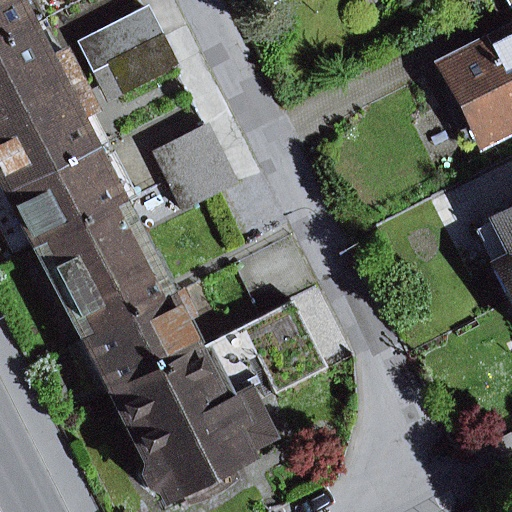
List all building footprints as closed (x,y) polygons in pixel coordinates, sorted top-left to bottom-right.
[(0,0),(0,41),(24,30),(9,0),(0,0)] [(39,60),(60,50),(33,0),(9,0),(24,30),(39,60)] [(122,94),(108,65),(159,39),(145,10),(78,45),(108,102),(122,94)] [(0,119),(75,82),(60,50),(39,60),(24,30),(0,41),(0,119)] [(459,99),(479,140),(511,122),(511,32),(443,68),(459,99)] [(108,65),(122,94),(174,67),(159,39),(108,65)] [(72,122),(90,112),(75,82),(0,119),(0,198),(7,195),(89,154),(72,122)] [(466,147),(479,140),(459,99),(445,106),(466,147)] [(116,208),(133,199),(90,112),(72,122),(89,154),(116,208)] [(153,153),(167,182),(220,155),(205,126),(153,153)] [(35,249),(116,208),(89,154),(7,195),(0,198),(0,226),(12,251),(31,242),(35,249)] [(182,211),(234,184),(220,155),(167,182),(182,211)] [(82,341),(163,300),(116,208),(35,249),(82,341)] [(510,257),(491,266),(509,302),(511,300),(511,210),(491,221),(510,257)] [(491,266),(510,257),(491,221),(473,230),(491,266)] [(82,341),(108,393),(189,352),(175,325),(189,317),(177,293),(163,300),(82,341)] [(241,327),(267,380),(318,355),(291,301),(241,327)] [(215,405),(230,397),(189,317),(175,325),(189,352),(215,405)] [(230,397),(215,405),(189,352),(108,393),(144,465),(138,476),(145,490),(158,491),(163,501),(175,495),(232,466),(243,460),(240,454),(271,439),(246,390),(230,397)] [(182,507),(212,498),(238,479),(232,466),(175,495),(182,507)]
